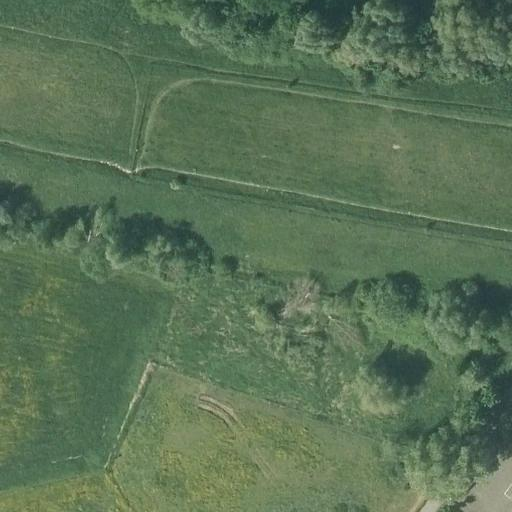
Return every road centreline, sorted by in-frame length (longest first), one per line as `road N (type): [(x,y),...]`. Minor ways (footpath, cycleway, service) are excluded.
road 1 (motorway): [(511,148),(0,57)]
road 2 (motorway): [(0,111),(511,202)]
